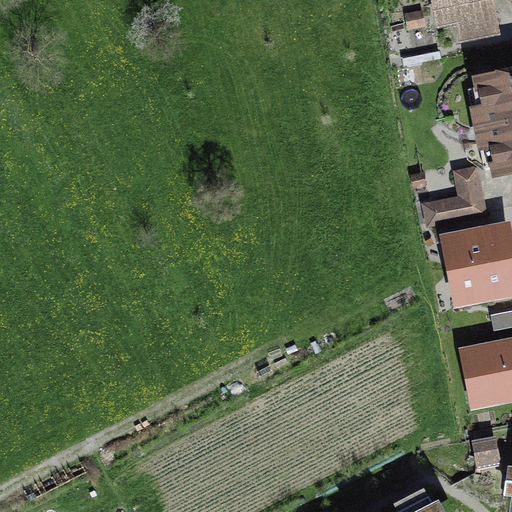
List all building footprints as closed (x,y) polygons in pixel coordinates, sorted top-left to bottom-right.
[(433,0),(438,20),(463,15),(467,38),(496,32),(490,0),(433,0)] [(494,81),(482,83),(487,110),(478,111),(483,141),(464,144),(468,160),(485,171),(498,168),(499,171),(511,168),(511,77),(509,78),(494,81)] [(463,200),(427,207),(430,224),(434,223),(483,214),(474,171),(458,174),(463,200)] [(486,233),(483,214),(434,223),(438,244),(447,242),(457,293),(490,287),(492,296),(511,292),(511,265),(510,258),(503,259),(498,231),(486,233)] [(511,410),(511,341),(465,349),(476,416),(511,410)] [(497,463),(493,441),(476,444),(479,461),(491,459),(492,464),(497,463)] [(436,511),(428,497),(398,511),(436,511)]
